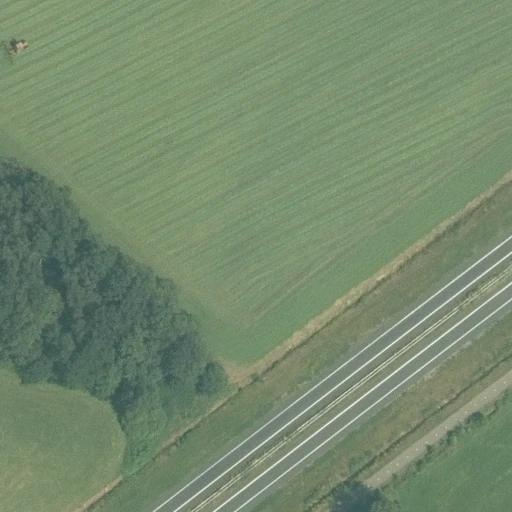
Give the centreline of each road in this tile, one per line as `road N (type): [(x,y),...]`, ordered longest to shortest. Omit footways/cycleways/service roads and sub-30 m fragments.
road 1 (trunk): [(511,246),(172,511)]
road 2 (trunk): [(224,511),(511,289)]
